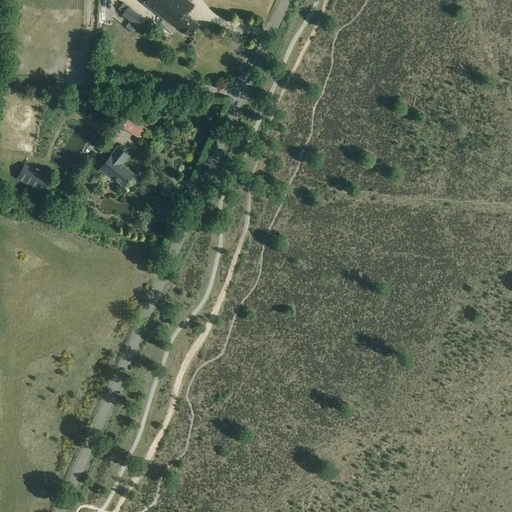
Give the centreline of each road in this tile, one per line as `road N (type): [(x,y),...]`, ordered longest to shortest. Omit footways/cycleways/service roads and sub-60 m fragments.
road 1 (tertiary): [(59,511),(284,0)]
road 2 (track): [(115,511),(219,302),(245,229),(252,174),(327,0)]
